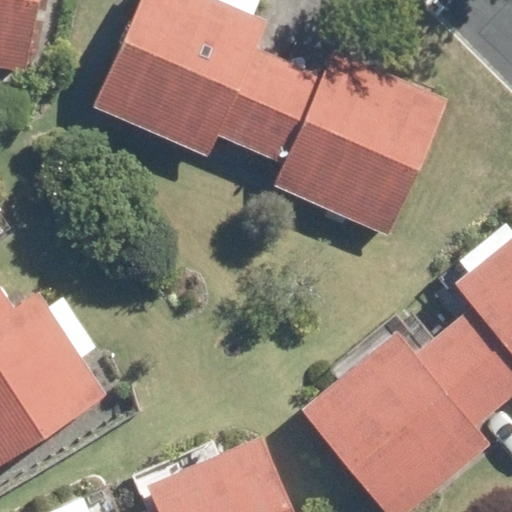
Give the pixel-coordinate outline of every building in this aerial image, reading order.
[(0,0),(0,61),(23,66),(35,0),(0,0)] [(250,7),(253,0),(138,0),(92,101),(201,152),(213,125),(252,144),(292,59),(252,40),(264,14),(250,7)] [(292,59),(252,144),(282,157),(272,177),(382,227),(443,97),(331,44),(319,71),(292,59)] [(442,323),(504,397),(511,389),(511,224),(449,277),(469,301),(442,323)] [(79,352),(94,342),(60,294),(45,304),(34,286),(12,301),(0,283),(0,453),(101,384),(79,352)] [(476,420),(504,397),(442,323),(408,351),(387,327),(296,402),(388,511),(400,511),(490,436),(476,420)] [(142,511),(295,511),(257,426),(141,479),(153,507),(142,511)]
